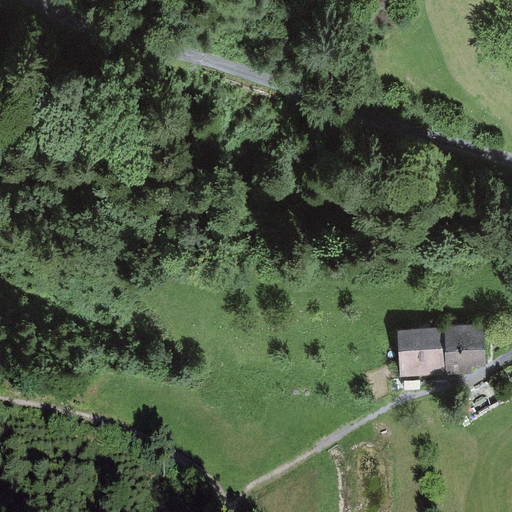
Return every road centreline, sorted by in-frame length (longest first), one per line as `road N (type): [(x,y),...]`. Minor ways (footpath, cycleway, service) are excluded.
road 1 (track): [(34,0),(87,25),(511,161)]
road 2 (track): [(233,511),(268,473),(383,411),(511,357)]
road 3 (track): [(0,396),(156,440),(230,511)]
